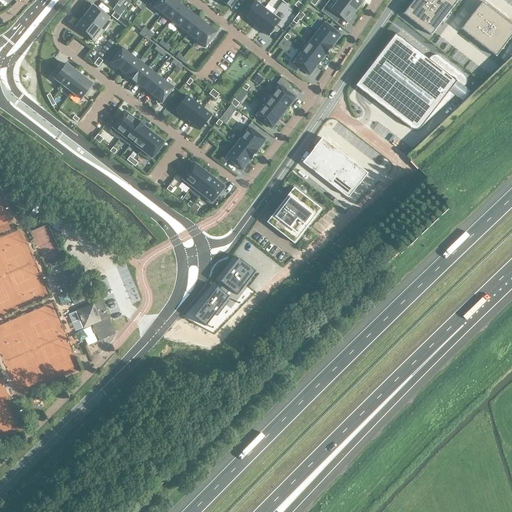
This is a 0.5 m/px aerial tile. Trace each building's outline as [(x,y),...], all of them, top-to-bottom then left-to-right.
[(109,0),(116,5),(112,10),(114,12),(119,16),(123,11),(119,7),(124,0),(109,0)] [(157,0),(152,8),(160,14),(171,0),(157,0)] [(175,0),(171,0),(160,14),(169,21),(182,5),(175,0)] [(222,0),(221,2),(230,9),(237,0),(222,0)] [(329,0),(325,6),(341,18),(348,23),(357,12),(340,0),(329,0)] [(363,0),(340,0),(357,12),(365,1),(363,0)] [(405,13),(404,14),(405,15),(411,19),(411,20),(412,20),(418,25),(417,25),(418,26),(419,25),(424,30),(425,31),(425,30),(431,35),(432,36),(433,35),(432,35),(437,29),(438,28),(442,22),(443,21),(448,15),(449,14),(448,14),(453,8),(454,7),(458,1),(458,2),(459,0),(458,0),(415,0),(415,1),(410,7),(410,6),(409,7),(410,8),(405,13)] [(256,1),(244,17),(252,23),(264,7),(256,1)] [(298,1),(295,5),(301,10),(304,6),(298,1)] [(462,28),(461,29),(463,30),(469,35),(468,35),(469,36),(470,35),(475,40),(476,41),(482,45),(482,46),(483,46),(489,51),(490,52),(490,51),(496,56),(497,57),(498,56),(497,56),(502,50),(503,49),(507,43),(507,44),(508,43),(508,42),(511,37),(511,24),(511,23),(510,23),(505,19),(504,18),(498,13),(497,12),(497,13),(491,8),(490,7),(484,3),(484,2),(483,2),(482,3),(478,9),(478,8),(477,9),(477,10),(473,15),(472,16),(468,22),(467,22),(467,23),(463,29),(462,28)] [(92,5),(83,16),(103,32),(112,21),(108,19),(109,18),(92,5)] [(182,5),(169,21),(178,28),(191,12),(182,5)] [(264,7),(252,23),(260,30),(273,14),(264,7)] [(300,11),(296,17),(300,20),(301,21),(305,15),(300,11)] [(114,12),(111,16),(117,21),(120,17),(119,16),(114,12)] [(191,12),(178,28),(186,35),(199,18),(191,12)] [(273,14),(260,30),(269,37),(281,21),(273,14)] [(83,16),(74,28),(91,41),(92,40),(95,43),(103,32),(83,16)] [(199,18),(186,35),(195,41),(208,25),(199,18)] [(314,30),(313,30),(334,46),(342,36),(323,22),(316,31),(314,30)] [(208,25),(195,41),(204,48),(217,32),(208,25)] [(313,30),(306,40),(326,56),(334,46),(313,30)] [(397,34),(357,86),(411,128),(412,129),(413,129),(414,130),(415,130),(416,130),(417,130),(418,130),(419,129),(420,129),(421,128),(422,127),(450,91),(458,81),(464,86),(465,86),(465,85),(466,85),(466,84),(467,83),(467,82),(467,81),(467,80),(467,79),(466,78),(466,77),(465,76),(464,75),(442,58),(441,57),(440,56),(439,56),(437,55),(436,55),(434,55),(433,56),(432,56),(430,58),(429,59),(397,34)] [(284,38),(278,45),(283,49),(289,42),(284,38)] [(306,40),(299,50),(300,50),(319,65),(326,56),(306,40)] [(121,47),(109,63),(117,70),(130,54),(121,47)] [(292,60),(287,66),(297,73),(301,68),(311,75),(319,65),(300,50),(299,50),(292,60)] [(130,54),(117,70),(126,77),(139,61),(130,54)] [(98,58),(93,64),(98,67),(102,61),(98,58)] [(139,61),(126,77),(135,84),(148,67),(139,61)] [(65,63),(53,79),(62,86),(75,70),(65,63)] [(148,67),(135,84),(143,90),(156,74),(148,67)] [(75,70),(62,86),(71,93),(83,77),(75,70)] [(156,74),(143,90),(152,97),(165,81),(156,74)] [(83,77),(71,93),(80,100),(92,84),(83,77)] [(281,78),(269,94),(289,109),(296,99),(287,91),(291,85),(281,78)] [(165,81),(152,97),(161,104),(174,88),(165,81)] [(261,102),(281,118),(282,118),(288,109),(289,109),(269,94),(272,96),(265,105),(261,102)] [(186,95),(174,111),(182,118),(195,102),(186,95)] [(231,104),(236,108),(240,103),(234,99),(231,104)] [(195,102),(182,118),(190,124),(203,108),(195,102)] [(261,102),(253,113),(273,129),(281,118),(261,102)] [(230,105),(227,109),(233,114),(236,109),(230,105)] [(203,108),(190,124),(199,131),(212,115),(203,108)] [(124,111),(108,132),(119,140),(134,119),(124,111)] [(134,119),(119,140),(120,139),(129,146),(144,127),(135,120),(134,119)] [(246,125),(238,135),(258,151),(267,141),(246,125)] [(144,127),(129,146),(131,144),(140,150),(138,153),(153,134),(144,127)] [(97,134),(93,139),(99,143),(103,139),(97,134)] [(153,134),(138,153),(149,161),(164,142),(153,134)] [(238,135),(231,145),(251,160),(258,151),(238,135)] [(323,138),(304,163),(349,198),(369,173),(323,138)] [(231,145),(223,155),(243,171),(251,160),(231,145)] [(222,156),(218,161),(223,166),(227,160),(222,156)] [(194,163),(180,181),(189,189),(188,191),(204,171),(194,163)] [(204,171),(188,191),(198,199),(214,178),(204,171)] [(214,178),(198,199),(200,197),(210,205),(224,186),(214,179),(214,178)] [(322,209),(294,188),(268,222),(296,244),(322,209)] [(193,204),(190,208),(195,212),(196,212),(200,207),(194,203),(193,204)] [(238,261),(218,285),(228,292),(230,290),(235,294),(252,271),(238,261)] [(67,275),(65,269),(53,275),(58,285),(66,282),(63,276),(67,275)] [(216,287),(194,317),(206,326),(228,297),(226,295),(228,292),(218,285),(216,287)] [(92,303),(75,311),(83,329),(92,325),(98,341),(115,334),(105,309),(104,309),(98,297),(91,300),(92,303)]
